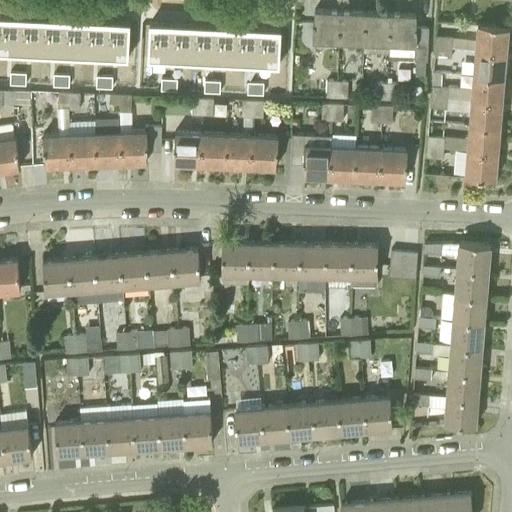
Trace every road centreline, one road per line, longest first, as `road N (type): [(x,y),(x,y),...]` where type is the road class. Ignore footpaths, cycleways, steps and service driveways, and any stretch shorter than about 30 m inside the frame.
road 1 (residential): [(0,213),(144,200),(511,209)]
road 2 (residential): [(220,468),(511,448)]
road 3 (residential): [(0,496),(220,468)]
